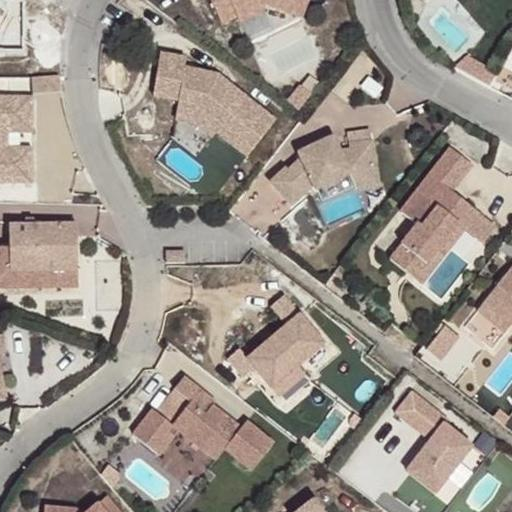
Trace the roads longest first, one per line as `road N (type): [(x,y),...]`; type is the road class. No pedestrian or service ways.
road 1 (residential): [(0,472),(126,366),(147,307),(147,267),(95,152),(81,91),(93,0)]
road 2 (residential): [(511,128),(458,101),(391,50),(385,0)]
